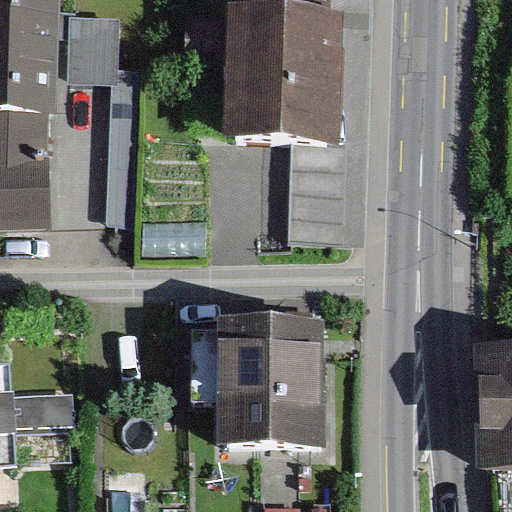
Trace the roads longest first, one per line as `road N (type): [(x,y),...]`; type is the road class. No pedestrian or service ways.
road 1 (residential): [(0,297),(420,285)]
road 2 (tertiary): [(420,285),(425,0)]
road 3 (tertiary): [(428,511),(420,285)]
